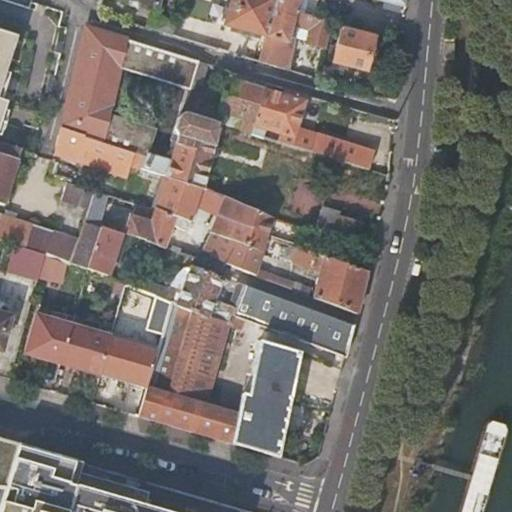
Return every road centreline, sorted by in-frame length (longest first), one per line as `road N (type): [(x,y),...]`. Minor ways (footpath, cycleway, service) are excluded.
road 1 (residential): [(336,502),(404,228),(421,121)]
road 2 (residential): [(421,121),(81,16)]
road 3 (residential): [(0,406),(336,502)]
road 4 (residential): [(81,16),(46,154)]
road 5 (residential): [(421,121),(434,0)]
